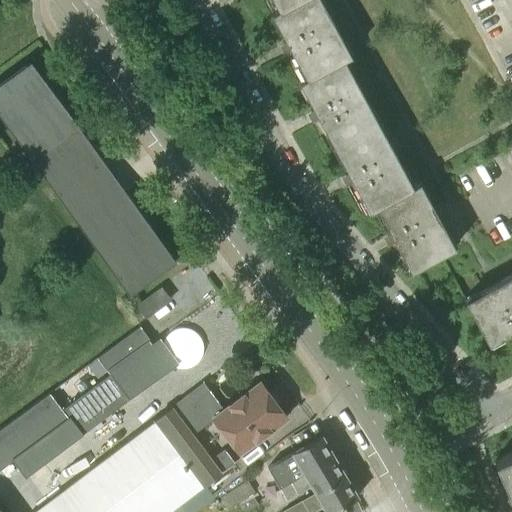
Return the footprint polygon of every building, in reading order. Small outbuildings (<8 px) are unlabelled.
[(320,0),(296,0),(278,10),(271,14),(287,42),(283,44),(287,52),(291,50),(306,77),(342,58),(350,54),(320,0)] [(273,0),(278,10),(296,0),(273,0)] [(342,58),(306,77),(298,81),(314,110),(311,112),(315,120),(319,118),(333,144),(376,121),(342,58)] [(30,60),(0,81),(0,116),(128,293),(175,259),(30,60)] [(376,121),(333,144),(348,173),(345,175),(349,183),(353,181),(368,209),(375,205),(411,185),(376,121)] [(418,181),(411,185),(375,205),(390,234),(387,236),(391,244),(395,242),(409,269),(453,245),(418,181)] [(511,273),(464,299),(488,343),(511,330),(511,273)] [(147,314),(173,298),(165,284),(138,300),(147,314)] [(142,323),(99,354),(109,368),(152,338),(142,323)] [(142,389),(123,363),(75,398),(93,424),(142,389)] [(286,416),(260,381),(223,408),(209,389),(175,414),(170,408),(154,420),(32,511),(165,511),(218,472),(190,435),(212,418),(238,452),(286,416)] [(279,486),(333,455),(321,435),(292,451),(297,459),(272,474),(279,486)] [(511,511),(511,451),(493,461),(511,501),(511,509),(506,511),(505,511),(511,511)] [(333,455),(279,486),(286,498),(311,484),(315,491),(316,492),(345,475),(333,455)] [(345,475),(316,492),(315,491),(283,510),(284,511),(310,511),(323,504),(327,511),(329,511),(357,496),(345,475)] [(258,504),(251,492),(254,491),(248,480),(220,496),(228,508),(239,501),(245,511),(258,504)] [(362,511),(357,501),(347,506),(349,511),(362,511)]
